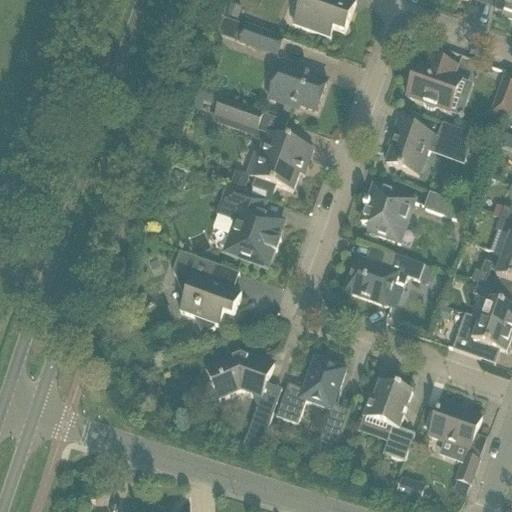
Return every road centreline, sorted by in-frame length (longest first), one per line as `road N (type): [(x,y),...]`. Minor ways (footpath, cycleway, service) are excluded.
road 1 (residential): [(511,400),(314,324),(308,305),(394,38),(413,24),(511,58)]
road 2 (secondary): [(33,419),(177,0)]
road 3 (secondary): [(142,0),(2,409)]
road 4 (residential): [(318,511),(33,419)]
